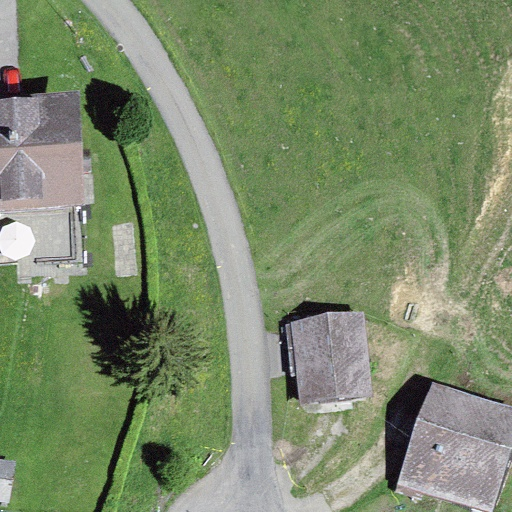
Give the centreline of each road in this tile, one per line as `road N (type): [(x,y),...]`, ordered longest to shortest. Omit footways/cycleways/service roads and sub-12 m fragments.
road 1 (unclassified): [(270,511),(245,316),(209,178),(168,90),(107,0)]
road 2 (track): [(511,186),(407,389),(361,450),(298,511)]
